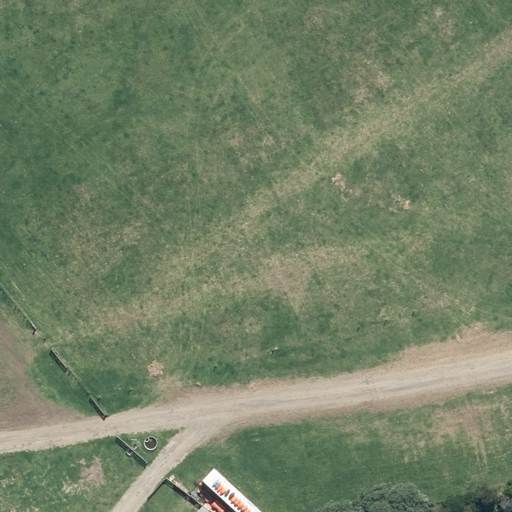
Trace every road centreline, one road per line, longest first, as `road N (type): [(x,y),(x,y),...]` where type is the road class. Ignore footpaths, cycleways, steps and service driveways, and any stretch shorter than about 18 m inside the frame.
road 1 (track): [(511,357),(0,443)]
road 2 (track): [(221,407),(122,511)]
